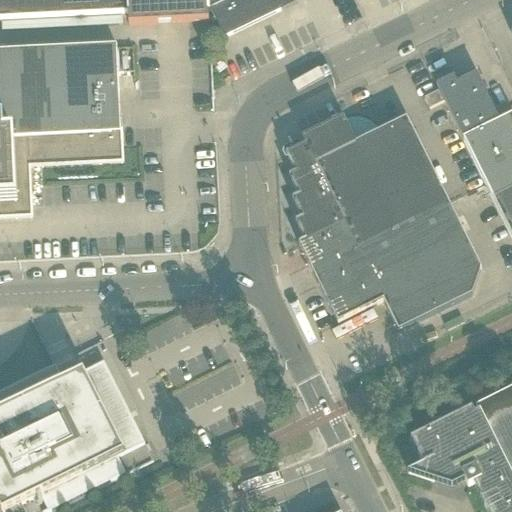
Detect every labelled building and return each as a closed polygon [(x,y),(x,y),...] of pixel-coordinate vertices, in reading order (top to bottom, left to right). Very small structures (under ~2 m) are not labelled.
[(208,22),(208,15),(207,0),(0,0),(0,21),(128,15),(128,26),(208,22)] [(207,0),(208,15),(213,12),(225,38),(280,11),(279,10),(278,10),(273,0),(207,0)] [(108,93),(118,92),(116,47),(0,52),(0,218),(29,217),(27,180),(30,180),(30,166),(120,162),(119,142),(122,141),(122,132),(110,132),(108,93)] [(438,92),(443,103),(511,241),(511,116),(499,122),(475,75),(457,85),(453,78),(436,87),(438,92)] [(429,110),(443,103),(438,92),(423,99),(429,110)] [(295,224),(304,243),(343,224),(358,255),(450,210),(406,120),(379,133),(378,131),(377,129),(375,127),(374,126),(372,124),(370,123),(368,122),(366,120),(364,120),(361,119),(359,119),(354,118),(349,119),(347,119),(345,120),(343,121),(342,120),(301,140),(305,146),(285,156),(295,175),(288,178),(298,198),(292,201),(301,220),(295,224)] [(343,224),(304,243),(298,246),(337,325),(382,303),(397,334),(471,297),(480,271),(450,210),(358,255),(343,224)] [(0,511),(12,511),(22,507),(24,511),(53,511),(153,463),(103,364),(63,384),(55,367),(0,394),(0,511)] [(423,466),(408,474),(433,483),(451,489),(464,482),(467,488),(473,485),(485,511),(511,511),(511,389),(475,408),(477,413),(474,415),(471,410),(410,440),(423,466)]
